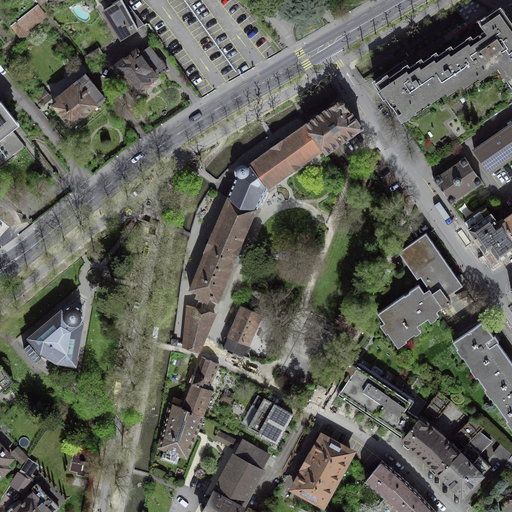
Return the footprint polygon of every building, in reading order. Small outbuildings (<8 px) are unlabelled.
[(120,0),(104,10),(122,39),(144,24),(124,0),(120,0)] [(44,14),(36,5),(11,25),(18,35),(44,14)] [(511,23),(500,6),(455,37),(480,75),(485,71),(487,74),(502,64),(506,69),(511,64),(511,23)] [(455,37),(423,59),(445,90),(453,85),(454,88),(469,78),(471,81),(480,75),(455,37)] [(124,84),(132,94),(167,69),(159,58),(149,46),(139,53),(136,49),(112,66),(121,78),(115,82),(119,88),(124,84)] [(436,93),(438,95),(445,90),(423,59),(420,61),(419,59),(409,66),(407,64),(384,79),(382,77),(375,82),(391,105),(392,105),(400,116),(436,93)] [(473,129),(511,102),(511,84),(506,77),(509,75),(506,69),(502,64),(487,74),(485,71),(480,75),(471,81),(469,78),(454,88),(453,85),(445,90),(438,95),(436,93),(400,116),(399,118),(430,164),(476,133),(473,129)] [(104,97),(86,74),(74,83),(73,83),(68,87),(70,90),(53,105),(70,126),(96,104),(104,97)] [(42,88),(35,94),(43,104),(51,98),(42,88)] [(0,141),(13,131),(19,126),(0,101),(0,141)] [(336,131),(343,141),(361,128),(344,102),(338,101),(322,112),(331,124),(334,122),(339,129),(336,131)] [(322,112),(305,124),(325,153),(343,141),(336,131),(334,132),(329,125),(331,124),(322,112)] [(282,140),(272,147),(290,173),(300,166),(300,165),(322,149),(325,153),(305,124),(283,140),(282,140)] [(511,124),(474,150),(489,172),(511,156),(511,124)] [(271,148),(249,164),(266,189),(289,173),(290,173),(272,147),(271,148)] [(460,161),(439,175),(433,179),(442,191),(451,203),(456,200),(456,199),(477,185),(482,182),(479,176),(478,177),(468,163),(469,162),(465,157),(460,161)] [(235,171),(235,172),(236,173),(236,174),(237,175),(228,197),(227,198),(255,209),(266,189),(249,164),(247,165),(246,165),(245,164),(244,164),(243,164),(242,164),(241,164),(240,165),(239,165),(238,166),(237,167),(236,168),(236,169),(236,170),(235,171)] [(243,239),(255,209),(227,198),(215,227),(243,239)] [(511,251),(511,233),(502,219),(497,222),(491,213),(491,214),(486,207),(464,222),(469,229),(478,242),(493,264),(511,251)] [(511,212),(502,219),(511,233),(511,212)] [(243,239),(215,227),(190,289),(197,292),(195,297),(214,304),(216,300),(218,300),(243,239)] [(466,291),(426,233),(399,251),(417,278),(421,275),(429,288),(424,291),(418,284),(409,291),(410,292),(405,295),(405,294),(378,312),(396,339),(437,311),(437,310),(442,306),(442,307),(466,291)] [(61,309),(27,337),(36,347),(34,349),(29,343),(23,348),(36,362),(41,357),(37,353),(39,351),(41,352),(56,361),(76,365),(83,322),(81,320),(82,319),(83,317),(83,315),(83,313),(83,312),(82,310),(81,309),(82,307),(75,302),(73,304),(71,304),(70,305),(68,305),(67,306),(65,307),(64,309),(63,310),(61,309)] [(183,347),(198,351),(214,313),(188,305),(183,347)] [(261,314),(240,305),(227,336),(229,336),(224,347),(243,355),(261,314)] [(482,382),(511,362),(497,341),(498,340),(494,334),(493,335),(483,321),(453,341),(458,348),(461,346),(480,374),(477,376),(482,382)] [(414,399),(350,356),(337,386),(335,392),(349,401),(359,408),(368,414),(377,420),(387,427),(400,435),(404,431),(406,432),(417,416),(407,409),(414,399)] [(219,364),(202,357),(195,375),(192,374),(189,381),(192,382),(208,389),(219,364)] [(511,363),(511,362),(482,382),(486,388),(489,386),(498,400),(495,402),(508,420),(508,419),(507,417),(510,414),(511,416),(511,363)] [(0,390),(13,380),(0,364),(0,390)] [(182,408),(202,416),(212,391),(208,389),(192,382),(182,408)] [(451,400),(439,391),(425,409),(437,418),(451,400)] [(293,413),(257,394),(251,405),(258,409),(248,427),(277,442),(293,413)] [(185,456),(202,416),(182,408),(171,403),(160,446),(165,448),(161,458),(177,463),(180,454),(185,456)] [(67,411),(61,417),(85,439),(91,432),(67,411)] [(440,434),(419,416),(402,438),(421,454),(440,434)] [(484,427),(472,417),(456,433),(466,445),(479,431),(484,427)] [(459,452),(438,471),(461,495),(490,465),(478,454),(491,441),(479,431),(466,445),(459,452)] [(440,434),(421,454),(438,471),(459,452),(440,434)] [(351,451),(322,435),(312,454),(310,453),(302,467),(304,469),(294,487),(323,503),(351,451)] [(243,441),(235,455),(261,468),(268,455),(243,441)] [(511,454),(511,451),(502,442),(493,452),(506,463),(511,454)] [(0,467),(11,457),(0,445),(0,474),(1,473),(0,471),(0,467)] [(17,447),(11,452),(21,463),(27,458),(17,447)] [(239,511),(262,469),(261,468),(235,455),(233,454),(201,511),(239,511)] [(511,454),(506,463),(503,466),(511,472),(511,454)] [(386,496),(403,478),(382,461),(366,480),(386,496)] [(27,474),(22,471),(20,474),(18,472),(10,484),(24,493),(33,479),(26,475),(27,474)] [(401,511),(404,511),(421,496),(403,478),(386,496),(401,511)] [(53,511),(59,507),(41,487),(33,494),(33,493),(22,503),(22,502),(21,501),(20,501),(20,500),(19,500),(18,500),(17,501),(11,505),(12,506),(6,511),(53,511)] [(436,511),(421,496),(404,511),(436,511)]
